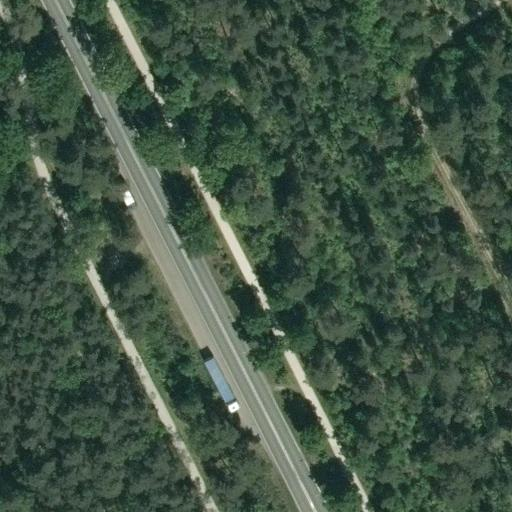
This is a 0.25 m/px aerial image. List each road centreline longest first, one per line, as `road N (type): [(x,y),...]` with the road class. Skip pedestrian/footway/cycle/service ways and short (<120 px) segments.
road 1 (secondary): [(313,511),(53,0)]
road 2 (track): [(508,0),(441,39),(411,81),(417,119),(511,302)]
